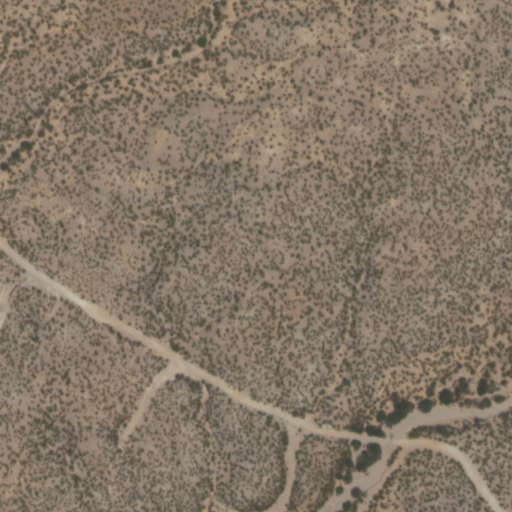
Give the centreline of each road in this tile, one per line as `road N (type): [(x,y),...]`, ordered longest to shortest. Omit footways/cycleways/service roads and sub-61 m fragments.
road 1 (track): [(0,244),(280,417),(457,449),(500,511)]
road 2 (track): [(212,504),(230,511),(287,478),(294,421)]
